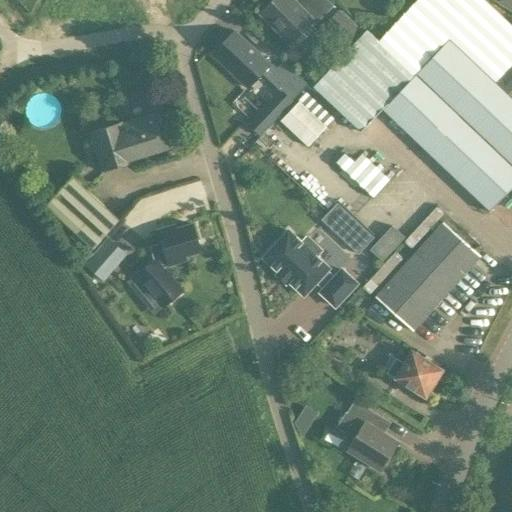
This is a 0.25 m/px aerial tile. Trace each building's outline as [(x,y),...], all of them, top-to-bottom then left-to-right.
[(289,0),(278,0),(263,16),(288,42),(318,12),(306,0),(303,0),(297,7),(289,0)] [(511,100),(507,95),(511,89),(500,78),(511,64),(511,26),(483,0),(417,0),(378,42),(366,30),(313,87),(360,132),(382,110),(490,212),(491,211),(490,211),(510,190),(511,191),(511,100)] [(324,25),(345,44),(359,29),(339,10),(324,25)] [(270,64),(234,31),(211,55),(247,88),(270,64)] [(276,79),(290,90),(299,79),(285,68),(276,79)] [(307,147),(325,127),(298,102),(280,121),(307,147)] [(132,159),(169,148),(158,114),(122,125),(121,123),(90,133),(103,173),(133,163),(132,159)] [(331,157),(387,214),(395,206),(340,149),(331,157)] [(47,201),(95,245),(121,216),(73,172),(47,201)] [(355,252),(371,235),(334,201),(318,217),(355,252)] [(377,298),(413,331),(480,257),(443,224),(377,298)] [(155,262),(137,277),(129,283),(155,315),(163,309),(183,293),(164,270),(169,265),(185,260),(184,257),(200,252),(192,225),(176,230),(174,225),(158,230),(162,243),(150,248),(155,262)] [(381,263),(403,239),(391,228),(369,252),(381,263)] [(287,232),(262,259),(303,297),(314,284),(322,290),(319,293),(335,308),(356,284),(340,270),(334,277),(326,271),(328,269),(314,257),(320,251),(305,238),(300,244),(287,232)] [(110,235),(96,251),(114,267),(128,250),(110,235)] [(328,365),(334,356),(315,344),(309,354),(328,365)] [(424,359),(415,353),(412,351),(404,363),(395,357),(386,372),(425,397),(442,371),(424,359)] [(349,451),(381,471),(398,442),(376,429),(383,418),(355,400),(338,428),(356,439),(349,451)] [(303,404),(291,424),(301,430),(313,411),(303,404)]
